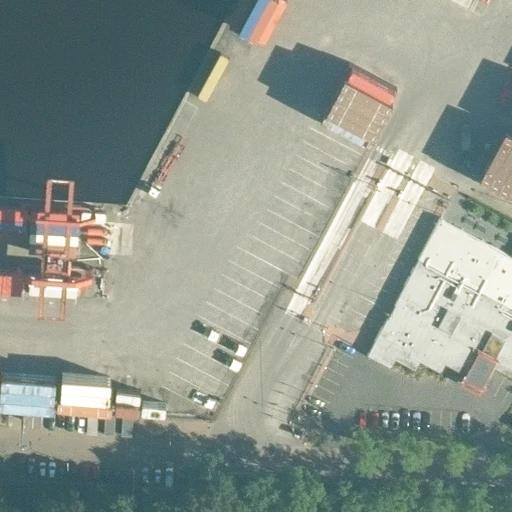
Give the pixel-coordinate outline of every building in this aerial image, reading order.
[(511,221),(511,159),(505,156),(482,208),(511,221)] [(25,297),(48,300),(52,263),(69,265),(74,258),(76,238),(60,227),(49,226),(51,210),(40,203),(29,219),(24,259),(36,266),(27,280),(25,297)] [(511,257),(442,219),(369,354),(390,366),(395,356),(415,367),(419,359),(440,370),(445,361),(465,372),(469,363),(490,374),(494,365),(511,374),(511,257)] [(48,359),(48,367),(0,364),(0,396),(98,403),(100,362),(48,359)] [(134,405),(135,386),(117,385),(116,404),(134,405)]
